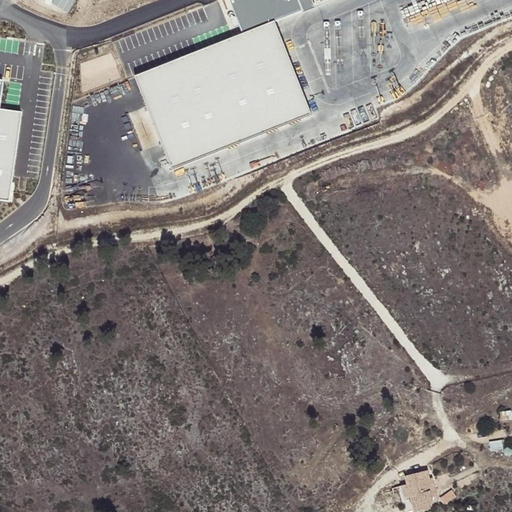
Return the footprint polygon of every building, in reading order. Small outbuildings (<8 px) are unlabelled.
[(71,12),(75,0),(55,0),(53,5),(71,12)] [(247,41),(139,83),(174,172),(314,117),(279,27),(315,13),(309,0),(244,0),(233,5),(247,41)] [(0,196),(8,197),(10,178),(18,108),(0,105),(0,196)] [(428,470),(405,476),(407,483),(401,485),(404,498),(410,497),(414,511),(425,510),(434,502),(431,491),(436,489),(434,479),(433,479),(430,480),(428,470)] [(454,491),(443,498),(446,503),(457,496),(454,491)]
